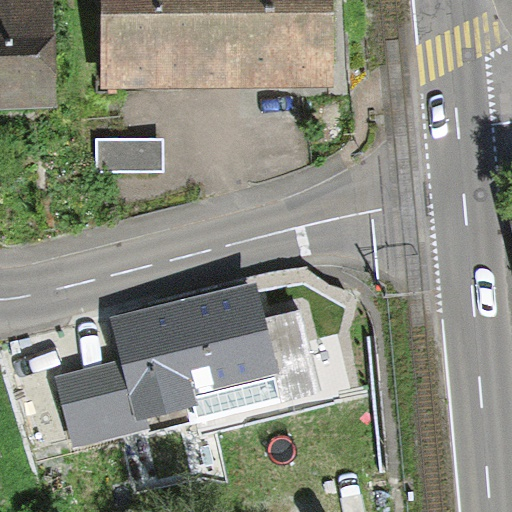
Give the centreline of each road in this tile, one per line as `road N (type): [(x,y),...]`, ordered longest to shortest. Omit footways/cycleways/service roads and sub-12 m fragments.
road 1 (tertiary): [(0,295),(459,181)]
road 2 (primary): [(459,181),(487,511)]
road 3 (primary): [(442,0),(455,149)]
